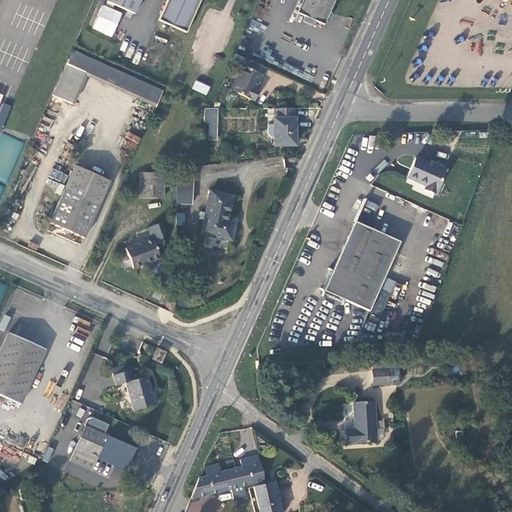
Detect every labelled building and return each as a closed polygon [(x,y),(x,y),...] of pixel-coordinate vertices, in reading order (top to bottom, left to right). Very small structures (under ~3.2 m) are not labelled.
[(140,0),(107,0),(107,2),(135,14),(140,0)] [(201,0),(167,0),(159,20),(187,32),(201,0)] [(303,0),(297,13),(307,17),(319,22),(325,26),(330,17),(336,15),(334,9),(337,0),(303,0)] [(319,22),(307,17),(304,22),(316,27),(319,22)] [(164,90),(73,48),(64,69),(156,108),(164,90)] [(265,67),(237,53),(233,62),(242,66),(231,91),(254,101),(259,90),(256,88),(265,67)] [(192,89),(206,95),(210,86),(195,80),(192,89)] [(0,133),(3,134),(9,104),(0,103),(0,104),(0,133)] [(218,141),(218,109),(210,109),(208,140),(218,141)] [(295,146),(294,109),(273,109),(273,146),(295,146)] [(0,135),(0,180),(7,183),(24,142),(1,132),(0,135)] [(434,194),(445,169),(436,165),(432,167),(415,159),(408,176),(424,185),(423,189),(434,194)] [(109,179),(76,165),(51,222),(63,227),(66,234),(74,232),(85,237),(109,179)] [(162,199),(163,174),(140,173),(139,199),(162,199)] [(190,180),(177,180),(176,204),(189,204),(190,180)] [(232,196),(210,192),(201,234),(232,240),(234,227),(226,226),(232,196)] [(184,226),(185,213),(176,213),(176,225),(184,226)] [(368,311),(399,242),(354,223),(334,269),(325,290),(323,295),(343,303),(344,301),(368,311)] [(162,254),(164,224),(149,230),(152,239),(126,248),(133,269),(159,260),(158,255),(162,254)] [(325,290),(334,269),(325,265),(316,286),(325,290)] [(381,317),(395,281),(385,277),(371,313),(381,317)] [(342,306),(343,303),(323,295),(322,297),(342,306)] [(0,323),(0,328),(4,331),(10,317),(4,314),(0,323)] [(0,393),(20,403),(46,347),(10,330),(0,350),(0,393)] [(167,352),(157,347),(153,358),(162,363),(167,352)] [(389,368),(373,370),(374,384),(391,383),(389,368)] [(130,369),(112,375),(115,387),(125,383),(132,411),(154,405),(150,390),(152,390),(149,376),(133,381),(130,369)] [(357,430),(345,431),(346,445),(378,442),(375,401),(355,402),(357,430)] [(68,462),(90,472),(108,433),(108,428),(92,420),(87,421),(68,462)] [(113,441),(105,461),(136,474),(145,455),(113,441)] [(264,478),(259,457),(247,460),(247,461),(249,465),(219,473),(217,465),(205,467),(207,477),(200,478),(190,498),(254,482),(254,480),(264,478)] [(254,480),(254,482),(255,487),(265,484),(264,478),(254,480)] [(265,484),(255,487),(260,511),(281,511),(273,482),(265,484)]
